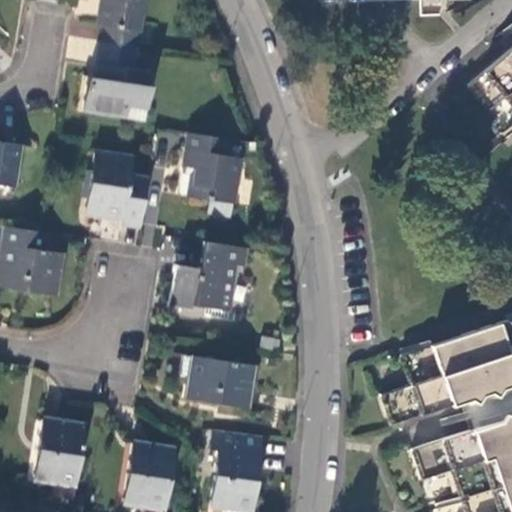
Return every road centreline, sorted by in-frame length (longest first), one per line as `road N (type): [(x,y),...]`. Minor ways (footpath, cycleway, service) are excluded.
road 1 (residential): [(312,511),(319,305),(306,205),(282,120),(231,0)]
road 2 (residential): [(0,347),(81,352),(109,329),(121,283)]
